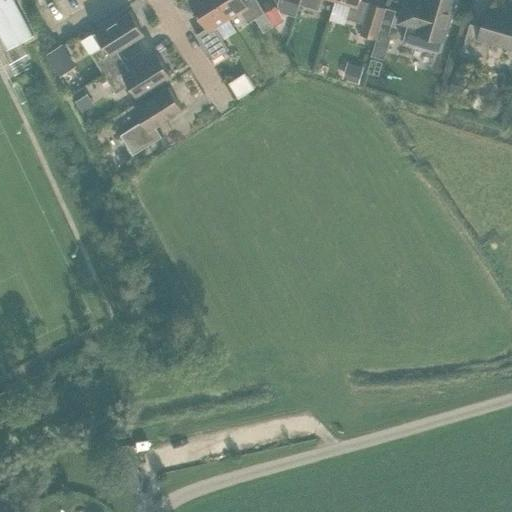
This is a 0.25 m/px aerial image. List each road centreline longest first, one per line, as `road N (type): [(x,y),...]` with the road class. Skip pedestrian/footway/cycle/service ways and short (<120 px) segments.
road 1 (residential): [(155,511),(177,492),(511,398)]
road 2 (residential): [(228,108),(158,0)]
